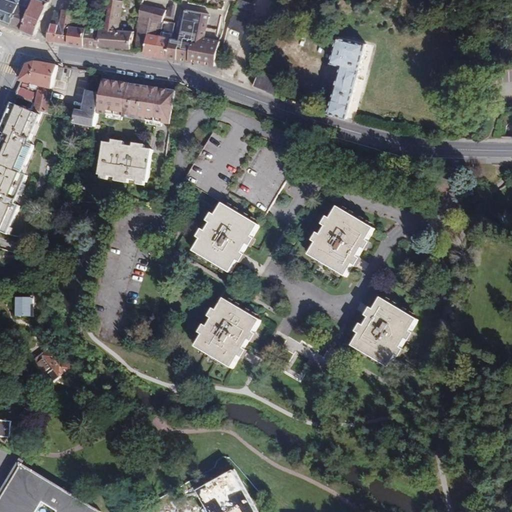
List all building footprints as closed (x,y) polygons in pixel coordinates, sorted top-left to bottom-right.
[(0,0),(0,18),(12,23),(19,4),(20,0),(8,0),(9,0),(8,0),(0,0)] [(31,8),(34,0),(20,0),(19,4),(31,8)] [(35,35),(48,3),(40,0),(34,0),(31,8),(23,30),(35,35)] [(79,0),(67,0),(64,9),(73,10),(75,10),(79,0)] [(124,2),(114,0),(110,0),(107,29),(104,46),(132,48),(134,31),(119,30),(124,2)] [(229,28),(243,33),(253,3),(243,0),(239,0),(229,27),(229,28)] [(23,30),(31,8),(19,4),(12,23),(11,25),(23,30)] [(137,49),(145,51),(149,33),(156,35),(158,28),(162,28),(163,22),(167,10),(143,4),(141,16),(137,49)] [(73,10),(64,9),(63,13),(56,12),(47,40),(68,43),(71,24),(73,13),(73,10)] [(168,58),(216,65),(220,48),(221,41),(205,38),(209,14),(186,10),(181,40),(172,39),(168,58)] [(104,46),(107,29),(92,28),(93,22),(73,13),(71,24),(86,25),(83,45),(99,48),(99,45),(104,46)] [(86,25),(71,24),(68,43),(83,45),(86,25)] [(145,54),(168,58),(172,39),(173,33),(164,31),(163,36),(156,35),(149,33),(145,51),(145,54)] [(330,112),(348,119),(367,44),(338,36),(332,62),(341,65),(330,112)] [(34,111),(49,114),(51,105),(56,80),(59,66),(37,63),(29,65),(22,81),(30,84),(29,89),(38,91),(34,111)] [(62,81),(65,67),(59,66),(56,80),(62,81)] [(282,80),(259,71),(253,86),(276,95),(282,80)] [(172,125),(178,91),(161,88),(131,84),(131,83),(104,79),(101,95),(98,114),(172,125)] [(95,129),(98,114),(101,95),(88,91),(84,111),(74,109),(73,114),(76,115),(74,124),(75,125),(73,133),(92,137),(93,128),(95,129)] [(41,115),(29,110),(14,104),(2,133),(7,135),(0,151),(0,165),(0,231),(8,235),(20,206),(15,204),(27,176),(23,174),(34,145),(29,143),(41,115)] [(153,150),(105,143),(100,175),(148,183),(153,150)] [(261,226),(224,203),(195,252),(232,274),(261,226)] [(376,229),(339,207),(310,255),(347,278),(376,229)] [(18,297),(17,317),(35,317),(35,297),(18,297)] [(420,320),(382,298),(354,346),(391,369),(420,320)] [(263,321),(226,299),(197,347),(234,369),(263,321)] [(71,368),(53,346),(34,360),(46,375),(47,375),(53,383),(62,377),(61,376),(71,368)] [(12,422),(0,420),(0,436),(11,438),(12,422)] [(102,511),(21,463),(20,463),(21,467),(0,500),(0,511),(102,511)] [(258,511),(234,468),(195,489),(207,511),(258,511)]
